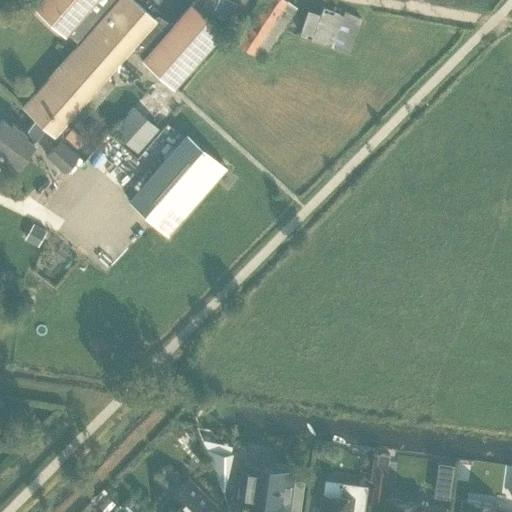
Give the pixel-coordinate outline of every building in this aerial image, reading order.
[(36,117),(45,125),(53,132),(130,46),(143,57),(142,58),(173,85),(221,31),(190,4),(167,31),(153,19),(155,18),(134,0),(42,0),(36,7),(65,33),(66,31),(79,42),(23,105),(35,117),(36,117)] [(288,0),(257,0),(257,1),(232,39),(261,59),(297,5),(288,0)] [(308,8),(301,25),(298,32),(347,52),(361,17),(343,10),(342,13),(322,5),(319,13),(308,8)] [(134,105),(112,129),(136,150),(158,126),(134,105)] [(0,119),(0,149),(18,163),(45,125),(36,117),(35,117),(25,131),(12,122),(10,124),(1,118),(0,119)] [(186,131),(128,198),(167,233),(226,166),(186,131)] [(125,196),(146,172),(105,134),(83,157),(125,196)] [(79,154),(60,138),(45,155),(64,171),(79,154)] [(45,229),(35,224),(28,238),(38,243),(45,229)] [(207,479),(225,481),(229,444),(202,441),(198,481),(207,482),(207,479)] [(368,454),(365,474),(374,475),(377,456),(368,454)] [(262,467),(262,465),(243,463),(238,501),(259,504),(259,511),(265,511),(264,511),(299,511),(304,479),(292,477),(293,469),(274,467),(274,469),(262,467)] [(219,511),(221,511),(187,478),(169,496),(178,505),(170,511),(219,511)] [(321,511),(349,511),(350,510),(361,511),(363,511),(367,484),(341,481),(340,495),(324,493),(321,511)] [(420,500),(384,495),(381,511),(445,511),(446,505),(420,502),(420,500)] [(463,499),(461,511),(494,511),(496,503),(463,499)]
